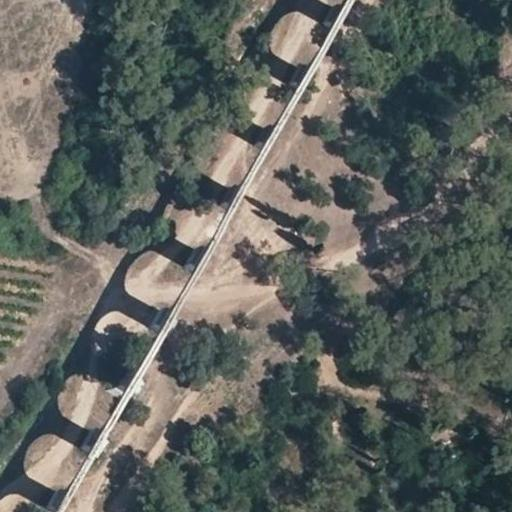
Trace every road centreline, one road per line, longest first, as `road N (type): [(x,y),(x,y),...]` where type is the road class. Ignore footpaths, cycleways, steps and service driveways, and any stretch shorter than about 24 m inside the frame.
road 1 (track): [(123,289),(207,296),(332,268),(431,199),(511,103)]
road 2 (track): [(123,289),(191,233),(309,0)]
road 3 (track): [(84,511),(99,477),(150,409),(172,339),(252,289)]
road 4 (track): [(1,497),(55,458),(88,406),(98,345),(123,289)]
